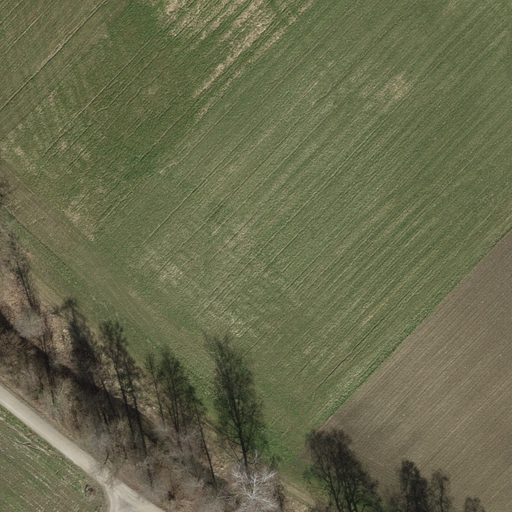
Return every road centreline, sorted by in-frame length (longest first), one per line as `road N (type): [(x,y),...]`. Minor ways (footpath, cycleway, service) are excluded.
road 1 (track): [(334,511),(185,415),(0,252)]
road 2 (track): [(0,390),(136,504)]
